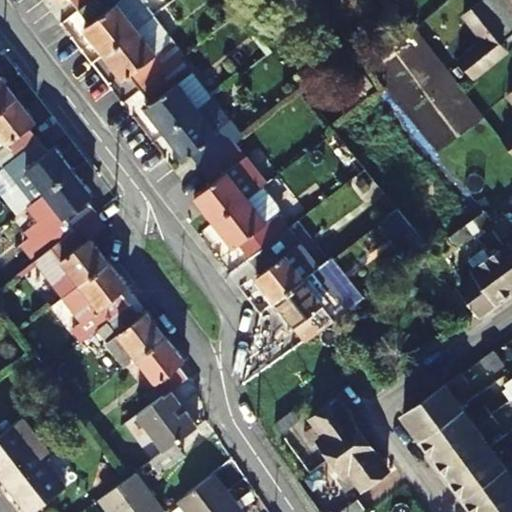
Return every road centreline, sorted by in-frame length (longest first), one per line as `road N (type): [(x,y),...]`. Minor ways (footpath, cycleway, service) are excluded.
road 1 (residential): [(443,511),(376,411),(511,315)]
road 2 (residential): [(140,191),(133,259),(201,345),(233,425)]
road 3 (residential): [(233,425),(229,327),(219,293),(140,191)]
road 4 (residential): [(0,9),(140,191)]
